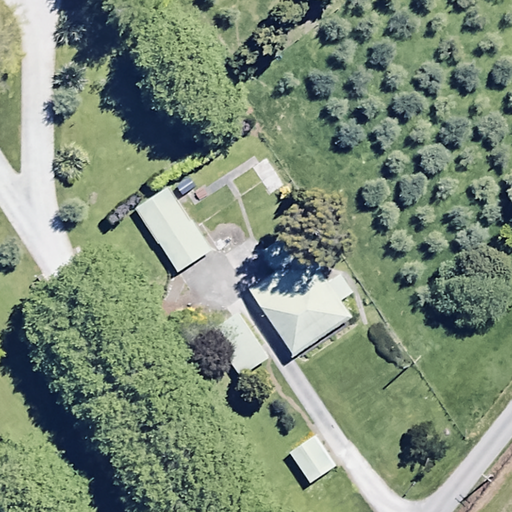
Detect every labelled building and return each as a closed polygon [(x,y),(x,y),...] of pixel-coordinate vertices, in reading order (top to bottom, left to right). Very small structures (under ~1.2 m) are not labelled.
[(247,170),(248,171),(266,200),(283,189),(264,159),(247,170)] [(168,191),(133,213),(176,275),(210,252),(168,191)] [(259,254),(272,274),(246,292),(292,358),(350,318),(339,303),(350,294),(337,276),(325,284),(319,275),(325,270),(296,228),(259,254)] [(265,361),(234,316),(207,335),(237,379),(265,361)] [(311,437),(287,453),(308,485),(332,468),(311,437)]
